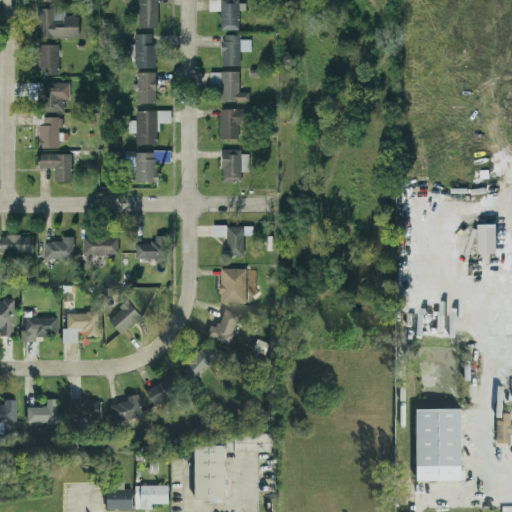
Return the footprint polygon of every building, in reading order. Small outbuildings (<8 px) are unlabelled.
[(157,28),(156,0),(137,0),(138,28),(157,28)] [(208,0),(208,12),(219,11),(219,31),(238,30),(237,0),(208,0)] [(77,16),(64,16),(64,9),(36,9),(37,39),(77,38),(77,16)] [(154,68),(155,45),(150,45),(150,35),(133,34),(133,46),(128,46),(128,56),(134,56),(134,68),(154,68)] [(239,35),(221,35),(221,66),(239,66),(239,51),(249,51),(249,40),(239,40),(239,35)] [(57,75),(58,45),(39,45),(38,75),(57,75)] [(154,104),(155,73),(136,72),(135,103),(154,104)] [(220,102),(248,102),(248,92),(238,92),(238,72),(220,72),(220,102)] [(68,83),(40,83),(40,112),(63,112),(63,100),(69,100),(68,83)] [(219,139),(237,139),(237,125),(242,125),(242,110),(219,110),(219,139)] [(134,111),(135,121),(127,121),(128,134),(135,133),(135,145),(157,144),(156,123),(170,123),(170,111),(134,111)] [(60,148),(60,130),(61,130),(61,117),(42,118),(42,126),(37,126),(37,148),(60,148)] [(221,151),(220,182),(239,183),(240,172),(247,172),(248,151),(221,151)] [(134,152),(134,182),(155,183),(156,162),(161,162),(161,152),(134,152)] [(70,182),(70,154),(37,154),(37,168),(53,168),(52,181),(70,182)] [(493,224),(475,224),(476,254),(493,254),(493,224)] [(219,256),(242,256),(242,235),(250,235),(250,226),(211,226),(211,237),(225,237),(225,245),(219,245),(219,256)] [(0,253),(31,254),(32,236),(0,235),(0,253)] [(164,236),(152,236),(151,244),(134,244),(134,259),(163,260),(164,236)] [(43,242),(42,259),(72,260),(72,237),(61,237),(61,242),(43,242)] [(82,255),(117,254),(117,237),(82,238),(82,255)] [(244,269),(219,268),(218,303),(244,304),(244,269)] [(0,338),(14,339),(13,302),(0,302),(0,338)] [(108,322),(122,337),(141,318),(127,303),(108,322)] [(211,328),(207,339),(230,347),(240,317),(223,312),(218,331),(211,328)] [(98,314),(66,315),(67,330),(62,330),(62,345),(78,345),(78,337),(98,337),(98,314)] [(58,319),(25,320),(25,333),(21,333),(21,344),(37,343),(37,339),(58,338),(58,319)] [(182,371),(195,383),(218,357),(205,346),(182,371)] [(158,409),(185,394),(175,376),(148,392),(158,409)] [(142,419),(138,397),(126,399),(127,403),(111,405),(114,424),(142,419)] [(27,409),(28,426),(58,425),(58,401),(46,401),(47,409),(27,409)] [(0,436),(16,437),(16,402),(4,402),(4,407),(0,406),(0,436)] [(101,403),(68,402),(67,422),(101,423),(101,403)] [(416,411),(416,483),(461,483),(462,411),(416,411)] [(498,445),(509,446),(510,441),(511,441),(511,426),(510,426),(511,416),(498,415),(498,445)] [(269,454),(269,436),(226,435),(225,454),(269,454)] [(195,501),(225,501),(224,447),(194,448),(195,501)] [(168,487),(135,488),(135,511),(153,510),(153,506),(168,506),(168,487)]
